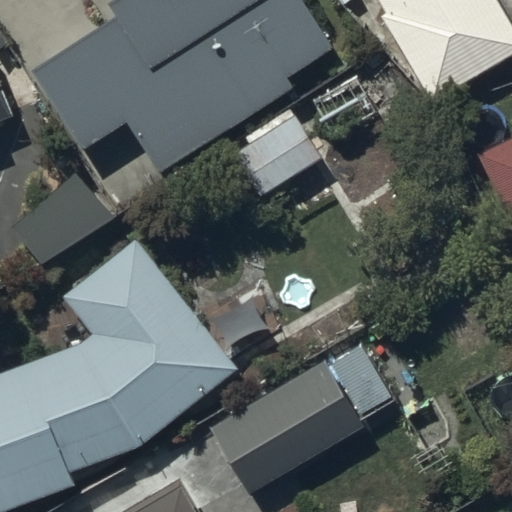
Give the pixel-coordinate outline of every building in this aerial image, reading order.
[(113,15),(29,69),(81,149),(125,120),(158,173),(292,86),(286,76),(334,46),(304,0),(109,0),(105,3),(113,15)] [(378,0),(385,11),(379,14),(429,103),(511,53),(511,24),(497,0),(378,0)] [(0,120),(12,115),(0,85),(0,120)] [(292,107),(245,135),(250,143),(230,154),(255,196),(322,157),(292,107)] [(511,135),(478,152),(511,223),(511,135)] [(81,170),(8,223),(41,267),(114,214),(81,170)] [(135,239),(64,296),(92,332),(80,342),(0,371),(0,510),(74,483),(69,471),(139,445),(237,367),(135,239)] [(363,336),(210,424),(248,493),(362,427),(360,424),(400,401),(363,336)] [(199,511),(179,476),(119,511),(199,511)]
